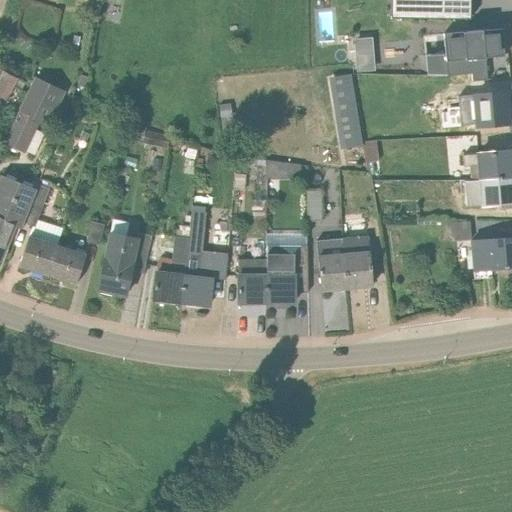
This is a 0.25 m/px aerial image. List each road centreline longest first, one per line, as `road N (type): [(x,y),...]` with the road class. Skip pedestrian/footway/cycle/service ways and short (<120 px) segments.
road 1 (secondary): [(284,359),(124,346),(0,310)]
road 2 (secondary): [(284,359),(511,334)]
road 3 (track): [(170,511),(275,408),(284,359)]
